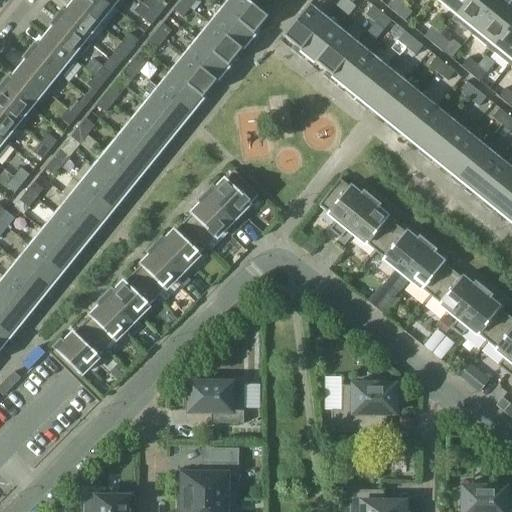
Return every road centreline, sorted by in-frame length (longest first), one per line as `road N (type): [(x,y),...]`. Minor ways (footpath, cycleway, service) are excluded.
road 1 (residential): [(146,384),(254,274),(281,257),(441,380)]
road 2 (residential): [(22,511),(146,384)]
road 3 (residential): [(441,380),(435,511)]
road 4 (residential): [(146,384),(145,511)]
